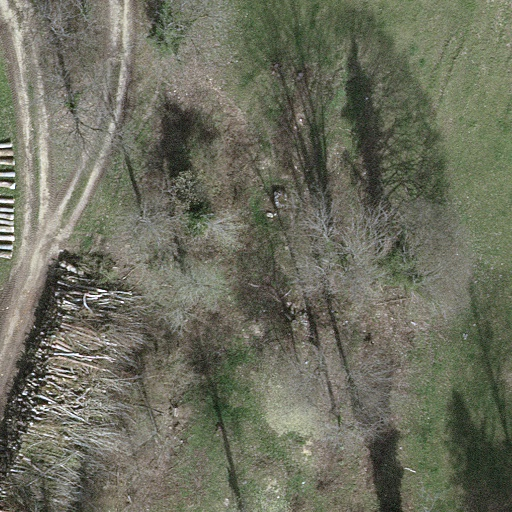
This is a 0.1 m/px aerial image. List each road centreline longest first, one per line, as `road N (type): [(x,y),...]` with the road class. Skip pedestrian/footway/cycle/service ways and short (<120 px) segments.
road 1 (track): [(116,0),(119,74),(81,186),(23,295),(0,367)]
road 2 (track): [(6,0),(30,146),(23,295)]
